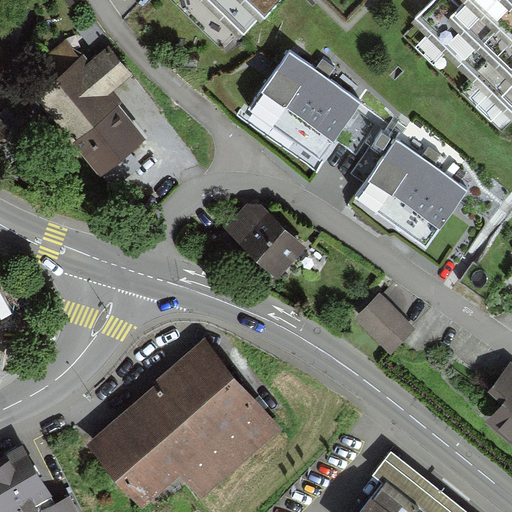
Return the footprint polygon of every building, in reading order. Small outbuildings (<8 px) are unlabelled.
[(176,0),(225,49),(275,0),(176,0)] [(511,0),(435,0),(417,18),(421,22),(408,35),(503,131),(511,121),(511,0)] [(0,9),(0,40),(14,45),(23,17),(0,9)] [(37,88),(100,167),(118,152),(144,132),(116,97),(121,92),(115,85),(136,68),(112,38),(89,57),(69,32),(40,55),(55,73),(37,88)] [(30,50),(14,45),(0,40),(0,91),(17,96),(30,50)] [(350,113),(362,96),(329,73),(334,65),(323,57),(318,66),(289,45),(247,104),(319,156),(350,113)] [(0,140),(11,130),(0,119),(0,140)] [(381,125),(375,133),(384,140),(390,132),(381,125)] [(468,188),(398,137),(357,193),(427,244),(468,188)] [(258,252),(280,271),(307,242),(262,200),(248,200),(227,224),(258,252)] [(473,262),(460,280),(485,297),(498,279),(473,262)] [(511,268),(501,284),(511,291),(511,268)] [(411,328),(378,296),(355,320),(388,352),(411,328)] [(128,406),(93,436),(141,492),(181,458),(202,482),(273,420),(204,340),(128,406)] [(484,411),(511,434),(511,359),(511,358),(489,384),(499,393),(484,411)] [(28,439),(0,453),(0,511),(81,511),(70,491),(59,497),(28,439)] [(370,474),(379,481),(384,475),(428,511),(466,511),(389,450),(370,474)] [(428,511),(384,475),(379,481),(356,511),(428,511)]
